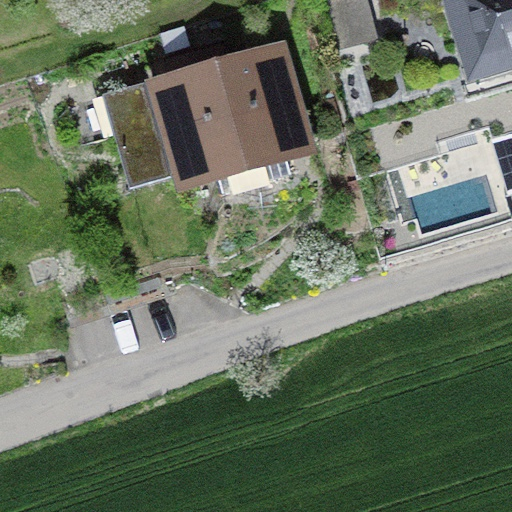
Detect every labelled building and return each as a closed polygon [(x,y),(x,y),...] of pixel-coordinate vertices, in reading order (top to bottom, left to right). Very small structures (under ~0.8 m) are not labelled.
[(318,0),(334,54),(375,43),(363,0),(318,0)] [(511,0),(449,0),(478,90),(511,79),(511,0)] [(323,161),(287,48),(106,105),(133,193),(181,178),(188,203),(323,161)] [(91,271),(105,306),(153,288),(139,252),(91,271)] [(80,316),(105,306),(91,271),(67,280),(80,316)]
